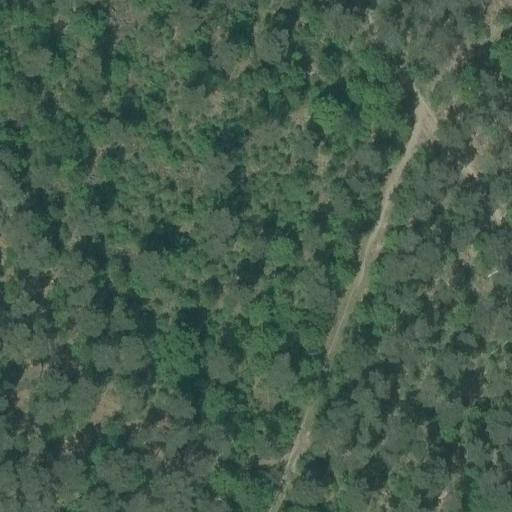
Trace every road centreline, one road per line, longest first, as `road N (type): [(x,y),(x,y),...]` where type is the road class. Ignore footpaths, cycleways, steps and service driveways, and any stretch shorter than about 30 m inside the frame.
road 1 (track): [(252,511),(413,101)]
road 2 (track): [(511,246),(413,101)]
road 3 (track): [(413,101),(449,60),(511,22)]
road 4 (track): [(413,101),(347,0)]
